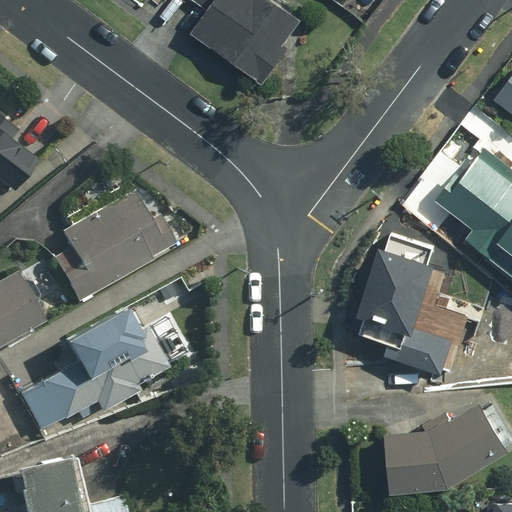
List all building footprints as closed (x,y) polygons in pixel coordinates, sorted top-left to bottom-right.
[(202,0),(213,8),(197,30),(267,82),(294,46),(287,40),(304,17),(281,0),(202,0)] [(511,79),(494,104),(511,117),(511,79)] [(0,107),(0,171),(17,184),(41,153),(12,131),(19,121),(0,107)] [(441,198),(479,226),(473,234),(499,252),(491,263),(511,278),(511,156),(489,140),(479,154),(475,151),(441,198)] [(154,215),(136,185),(64,228),(73,243),(56,253),(83,297),(178,240),(161,211),(154,215)] [(459,333),(424,323),(443,256),(386,240),(361,326),(410,340),(406,356),(449,368),(459,333)] [(0,278),(0,342),(46,316),(19,268),(0,278)] [(71,336),(83,356),(22,391),(42,425),(97,394),(104,406),(144,383),(141,378),(171,361),(148,320),(143,323),(131,302),(71,336)] [(392,430),(401,486),(461,479),(511,446),(511,427),(490,395),(392,430)] [(89,511),(74,447),(21,459),(33,511),(89,511)] [(130,511),(125,491),(103,497),(106,511),(130,511)] [(511,511),(511,497),(495,497),(495,511),(511,511)]
